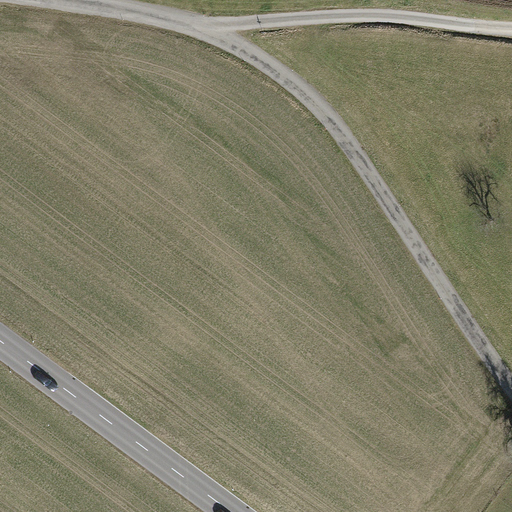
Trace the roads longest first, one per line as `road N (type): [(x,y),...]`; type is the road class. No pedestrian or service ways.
road 1 (unclassified): [(65,0),(204,26),(301,89),(342,134),(511,386)]
road 2 (track): [(204,26),(355,16),(511,28)]
road 3 (tertiary): [(0,341),(230,511)]
